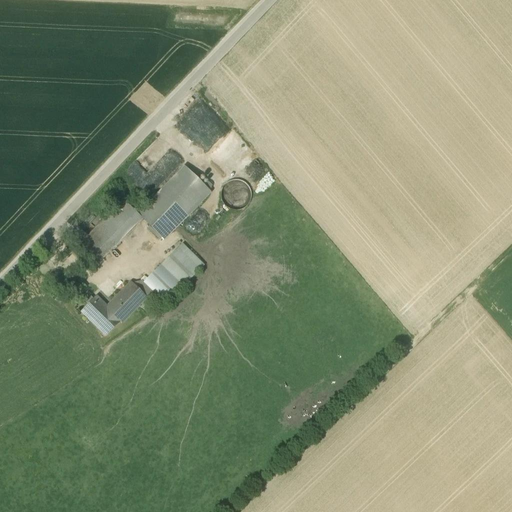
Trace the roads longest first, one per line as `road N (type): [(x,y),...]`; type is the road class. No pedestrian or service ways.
road 1 (tertiary): [(0,282),(270,0)]
road 2 (track): [(511,263),(238,511)]
road 3 (track): [(442,327),(214,57)]
